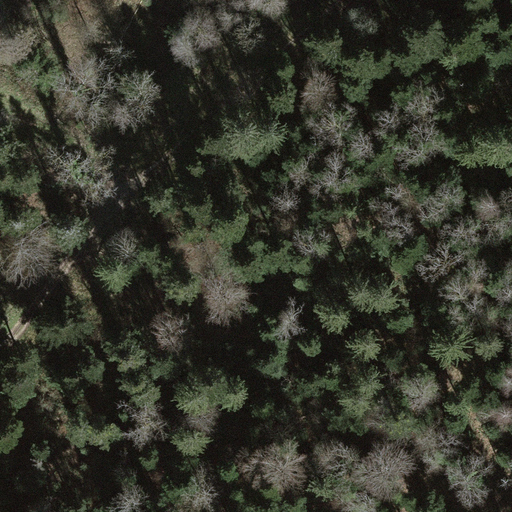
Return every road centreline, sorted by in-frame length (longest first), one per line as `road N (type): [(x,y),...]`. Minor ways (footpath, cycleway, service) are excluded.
road 1 (track): [(345,0),(109,210),(0,346)]
road 2 (track): [(0,97),(130,190)]
